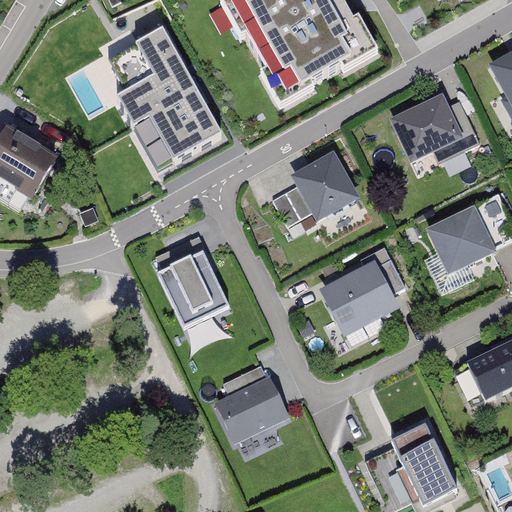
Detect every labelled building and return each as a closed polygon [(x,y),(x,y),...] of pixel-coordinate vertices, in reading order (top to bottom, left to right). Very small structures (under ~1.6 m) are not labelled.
[(125,0),(109,0),(113,8),(127,2),(125,0)] [(232,0),(221,6),(241,42),(247,38),(268,76),(263,78),(280,111),(312,93),(309,88),(341,70),(345,77),(379,58),(360,23),(354,27),(338,0),(232,0)] [(164,36),(109,67),(127,98),(118,103),(134,133),(151,124),(174,166),(222,140),(164,36)] [(511,64),(498,72),(511,97),(511,64)] [(442,104),(395,127),(413,165),(460,142),(466,155),(481,148),(465,114),(450,121),(442,104)] [(8,134),(0,147),(0,182),(33,202),(57,164),(8,134)] [(334,161),(297,182),(300,189),(275,203),(289,229),(314,215),(319,223),(357,202),(334,161)] [(474,215),(431,235),(450,276),(494,255),(491,248),(511,237),(511,222),(501,198),(472,211),(474,215)] [(165,276),(158,279),(184,333),(231,310),(205,257),(200,259),(192,244),(158,261),(165,276)] [(369,275),(327,297),(347,335),(395,311),(389,301),(406,292),(386,252),(363,264),(369,275)] [(511,348),(468,370),(488,409),(511,397),(511,348)] [(232,402),(220,408),(237,444),(287,421),(263,370),(225,388),(232,402)] [(459,494),(427,429),(393,446),(401,463),(373,477),(389,511),(392,511),(419,499),(424,511),(459,494)]
